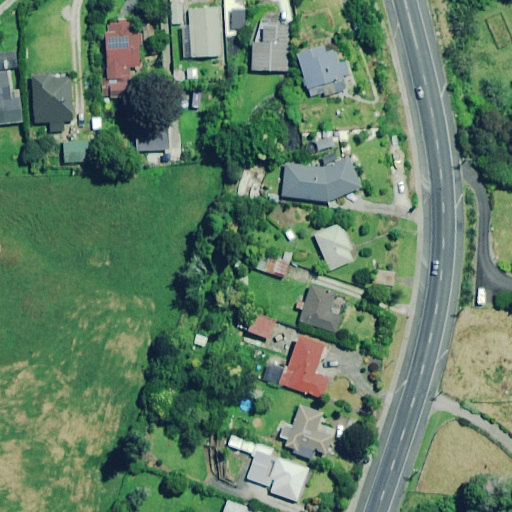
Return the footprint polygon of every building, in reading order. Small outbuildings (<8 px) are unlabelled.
[(187,11),(187,4),(169,5),(171,25),(187,24),(189,58),(221,56),(217,9),(187,11)] [(243,28),(243,12),(230,12),(230,29),(243,28)] [(132,33),(132,23),(105,23),(106,80),(102,80),(103,101),(127,100),(126,69),(135,68),(134,47),(138,47),(138,33),(132,33)] [(287,72),(288,28),(262,28),(262,44),(251,43),(250,72),(287,72)] [(321,55),(319,48),(294,55),(307,98),(323,93),(324,96),(343,90),(339,79),(347,76),(343,63),(334,66),(330,53),(321,55)] [(49,79),(49,76),(31,77),(33,124),(48,123),(48,132),(62,131),(61,122),(69,122),(67,78),(49,79)] [(28,127),(25,106),(16,101),(14,82),(0,83),(0,109),(4,108),(7,130),(28,127)] [(90,143),(59,143),(60,163),(90,163),(90,143)] [(321,167),(281,163),(277,198),(326,203),(361,188),(347,156),(321,167)] [(346,253),(351,251),(338,225),(312,237),(329,271),(350,261),(346,253)] [(287,265),(261,254),(254,270),(281,281),(287,265)] [(333,295),(310,288),(299,323),(332,334),(338,317),(327,313),(333,295)] [(272,322),(252,314),(246,333),(266,340),(272,322)] [(260,380),(282,386),(320,398),(326,379),(313,375),(321,347),(296,339),(289,364),(284,363),(283,368),(265,363),(260,380)] [(285,443),(284,447),(291,449),(290,454),(311,461),(314,451),(325,455),(331,437),(314,431),(320,415),(297,407),(291,426),(283,423),(277,440),(285,443)] [(306,469),(271,458),(274,450),(229,436),(226,446),(254,455),(245,481),(270,489),(269,493),(296,502),(306,469)] [(244,511),(246,509),(226,502),(222,511),(244,511)]
